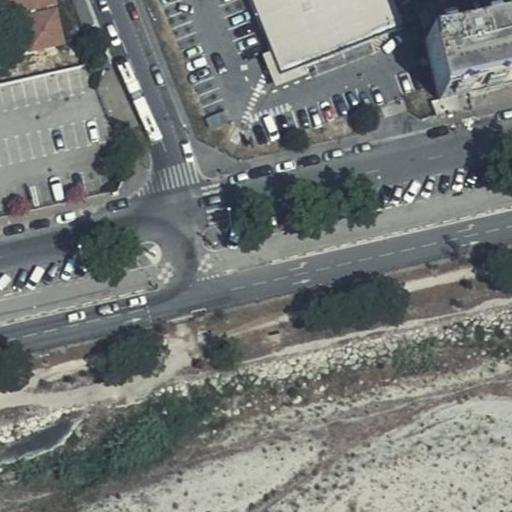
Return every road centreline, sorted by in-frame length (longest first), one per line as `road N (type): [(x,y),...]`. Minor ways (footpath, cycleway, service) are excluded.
road 1 (tertiary): [(511,139),(186,213)]
road 2 (tertiary): [(206,294),(511,225)]
road 3 (residential): [(106,0),(186,213)]
road 4 (tertiary): [(0,341),(206,294)]
road 5 (tertiary): [(186,213),(0,256)]
